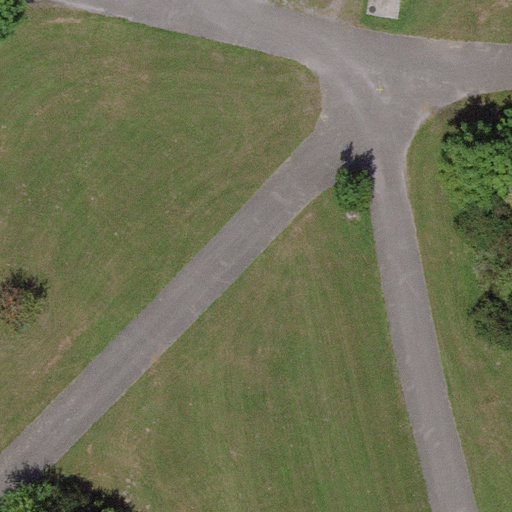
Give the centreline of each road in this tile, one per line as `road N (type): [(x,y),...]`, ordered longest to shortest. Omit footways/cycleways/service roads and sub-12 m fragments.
road 1 (track): [(0,497),(310,172),(372,60),(421,372),(461,511)]
road 2 (track): [(180,0),(372,60),(511,66)]
